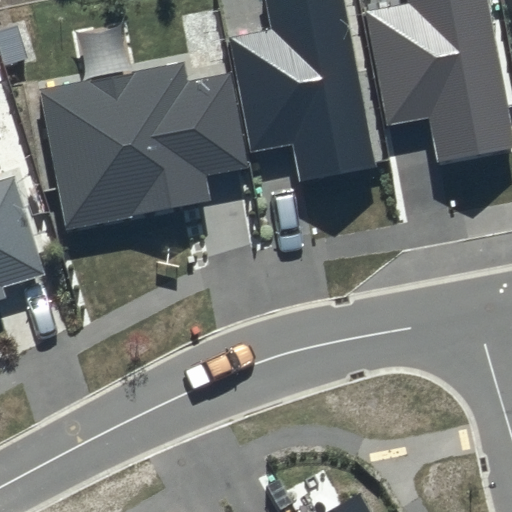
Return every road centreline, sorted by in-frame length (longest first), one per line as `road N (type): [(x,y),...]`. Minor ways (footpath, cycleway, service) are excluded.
road 1 (residential): [(0,490),(202,389),(342,341),(490,318)]
road 2 (residential): [(511,467),(490,318)]
